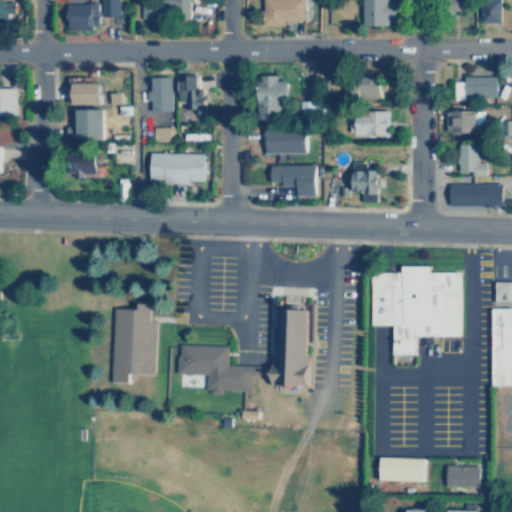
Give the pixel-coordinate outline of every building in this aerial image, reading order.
[(0,0),(0,22),(14,22),(14,1),(2,1),(2,0),(0,0)] [(65,30),(95,30),(94,15),(118,15),(117,0),(98,0),(98,3),(65,3),(65,30)] [(140,0),(140,18),(189,18),(189,0),(140,0)] [(314,18),(314,0),(261,0),(261,25),(284,25),(284,18),(314,18)] [(360,0),(360,24),(393,24),(393,0),(360,0)] [(462,11),(462,0),(438,0),(438,11),(462,11)] [(501,0),(481,0),(481,22),(502,22),(501,0)] [(170,109),(170,74),(146,74),(146,109),(170,109)] [(494,97),(494,75),(453,75),(453,97),(494,97)] [(88,99),(88,77),(66,77),(66,99),(88,99)] [(256,118),(285,118),(284,77),(255,77),(256,118)] [(348,77),(348,95),(378,95),(378,77),(348,77)] [(73,105),(102,105),(102,83),(73,83),(73,105)] [(0,113),(14,113),(14,86),(0,86),(0,113)] [(184,121),(203,121),(203,90),(184,90),(184,121)] [(297,117),(313,117),(313,100),(298,99),(297,117)] [(101,138),(101,106),(71,106),(71,138),(101,138)] [(444,108),(444,130),(475,130),(475,108),(444,108)] [(387,109),(348,109),(348,133),(387,133),(387,109)] [(152,138),(167,138),(167,126),(152,126),(152,138)] [(302,151),(302,128),(261,128),(261,151),(302,151)] [(484,160),(476,161),(476,141),(455,141),(455,173),(485,172),(484,160)] [(66,151),(66,171),(93,171),(93,151),(66,151)] [(201,181),(201,151),(147,151),(147,181),(201,181)] [(313,163),(267,164),(267,184),(294,183),(294,193),(313,193),(313,163)] [(350,191),(362,191),(362,198),(376,198),(376,166),(350,166),(350,191)] [(447,204),(499,204),(499,181),(447,181),(447,204)] [(368,272),(398,271),(398,263),(429,263),(429,270),(458,270),(458,335),(413,335),(413,353),(389,353),(389,326),(368,326),(368,272)] [(511,280),(492,280),(492,301),(511,301),(511,280)] [(150,301),(149,318),(153,318),(152,381),(109,380),(110,306),(133,306),(133,301),(150,301)] [(490,306),(511,306),(511,385),(491,385),(490,306)] [(272,307),(306,307),(304,381),(271,380),(271,365),(272,307)] [(225,345),(179,344),(178,383),(206,384),(206,388),(208,388),(208,394),(221,394),(221,390),(270,391),(271,380),(271,365),(225,364),(225,345)] [(424,480),(425,457),(380,456),(380,479),(424,480)] [(480,465),(447,464),(446,485),(479,486),(480,465)]
